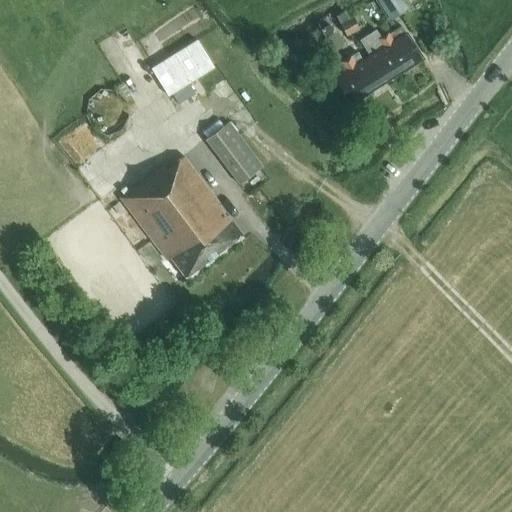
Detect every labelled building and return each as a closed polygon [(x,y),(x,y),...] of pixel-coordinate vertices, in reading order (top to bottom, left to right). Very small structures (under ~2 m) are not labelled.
[(392,0),(382,6),(390,20),(400,14),(392,0)] [(347,35),(354,32),(348,19),(343,11),(331,18),(337,28),(341,25),(347,35)] [(353,16),(348,19),(354,32),(359,29),(353,16)] [(321,29),(326,37),(330,34),(331,30),(328,25),(321,29)] [(401,26),(387,34),(390,39),(386,42),(403,69),(421,58),(406,34),(401,26)] [(360,40),(370,57),(385,48),(379,39),(381,38),(376,30),(360,40)] [(370,57),(385,81),(403,69),(386,42),(390,39),(387,34),(381,38),(379,39),(385,48),(370,57)] [(214,67),(197,40),(151,69),(168,96),(214,67)] [(294,72),(304,61),(291,47),(280,58),(294,72)] [(385,81),(370,57),(363,61),(358,52),(346,60),(366,93),(385,81)] [(366,93),(346,60),(342,62),(347,71),(334,80),(349,104),(366,93)] [(262,166),(228,121),(204,140),(238,184),(262,166)] [(219,204),(193,169),(183,156),(166,169),(163,166),(120,198),(166,260),(170,257),(181,273),(185,278),(242,235),(227,215),(225,216),(217,205),(219,204)]
